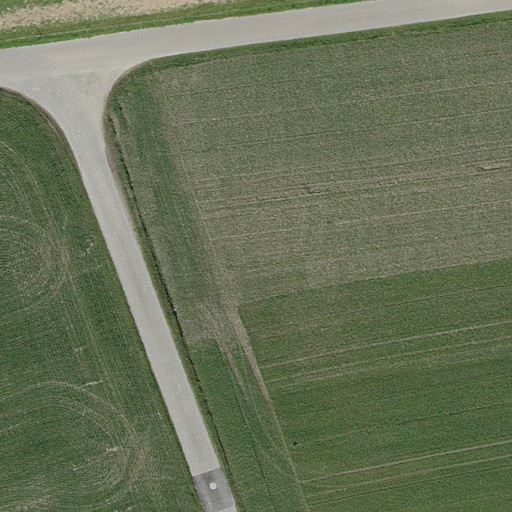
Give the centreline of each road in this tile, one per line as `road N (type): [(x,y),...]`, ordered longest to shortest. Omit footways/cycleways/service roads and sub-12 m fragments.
road 1 (track): [(73,50),(86,129),(224,511)]
road 2 (track): [(73,50),(453,0)]
